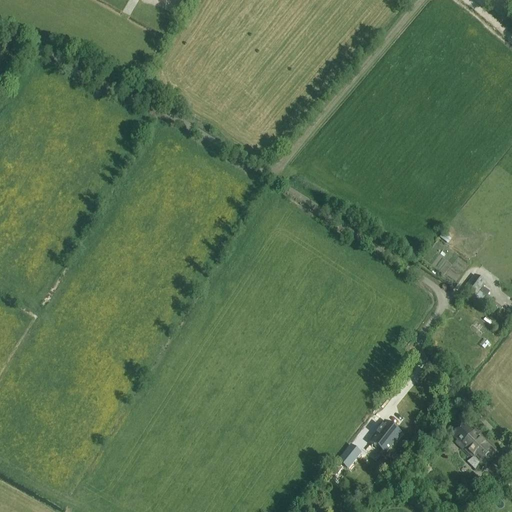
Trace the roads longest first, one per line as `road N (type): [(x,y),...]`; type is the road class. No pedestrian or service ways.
road 1 (unclassified): [(0,26),(174,117),(437,287),(442,304),(418,351),(511,449)]
road 2 (track): [(262,172),(287,154),(419,0)]
